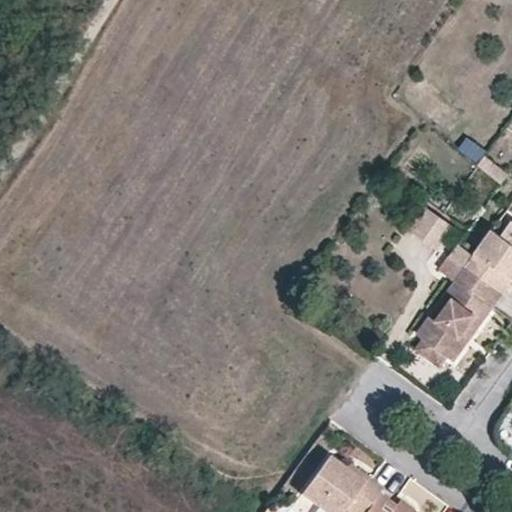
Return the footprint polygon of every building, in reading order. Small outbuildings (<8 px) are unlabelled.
[(432,244),(452,223),(429,202),(410,223),(432,244)] [(511,221),(505,232),(496,226),(476,255),(459,243),(451,254),(469,267),(504,291),(511,280),(511,221)] [(460,279),(469,267),(451,254),(441,266),(460,279)] [(467,343),(461,339),(474,323),(478,327),(495,304),(504,291),(469,267),(420,336),(426,339),(447,354),(455,359),(467,343)] [(478,327),(474,323),(461,339),(467,343),(478,327)] [(440,364),(447,354),(426,339),(419,350),(440,364)] [(326,511),(341,511),(345,507),(351,511),(363,511),(378,491),(383,485),(371,476),(369,475),(364,481),(345,468),(329,455),(302,494),(326,511)] [(364,481),(369,475),(350,461),(345,468),(364,481)] [(408,511),(396,504),(378,491),(363,511),(408,511)] [(401,496),(396,504),(408,511),(420,511),(422,510),(401,496)]
